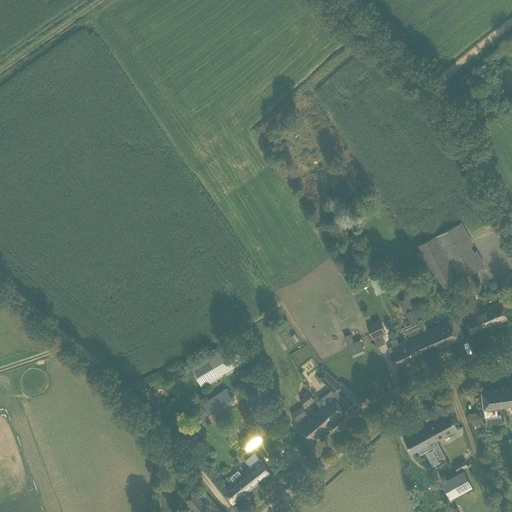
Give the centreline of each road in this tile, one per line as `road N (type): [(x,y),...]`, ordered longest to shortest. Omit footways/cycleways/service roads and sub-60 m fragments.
road 1 (track): [(231,511),(158,417),(0,280)]
road 2 (unclassified): [(268,511),(419,388),(511,364)]
road 3 (unclassified): [(511,218),(432,91),(328,0)]
